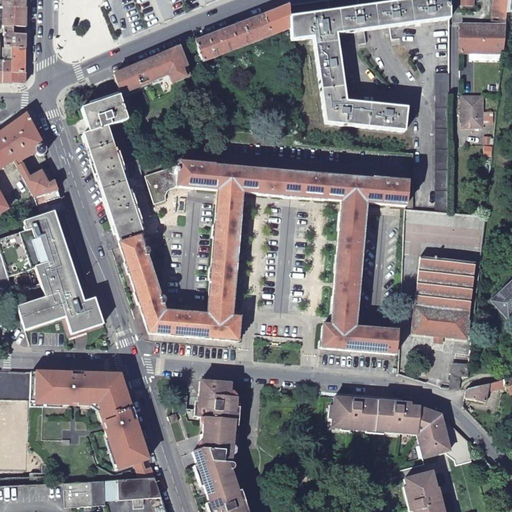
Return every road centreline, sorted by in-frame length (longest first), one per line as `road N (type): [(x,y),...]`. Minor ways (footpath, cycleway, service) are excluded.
road 1 (residential): [(304,381),(326,217),(253,209),(244,375)]
road 2 (secondary): [(134,365),(44,93)]
road 3 (residential): [(304,381),(397,388),(444,403),(511,473)]
road 4 (residential): [(264,0),(44,93)]
road 5 (secondary): [(183,511),(134,365)]
road 6 (residential): [(0,362),(134,365)]
